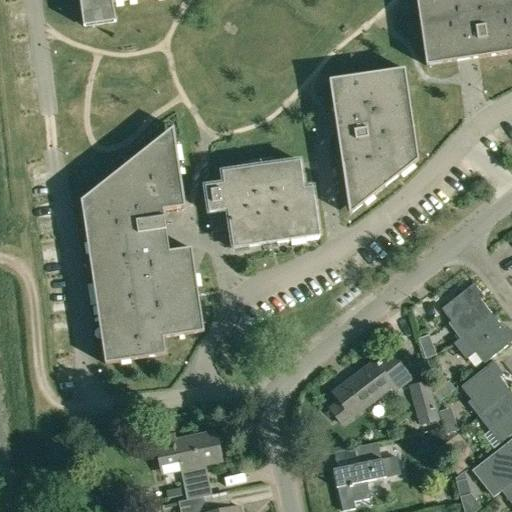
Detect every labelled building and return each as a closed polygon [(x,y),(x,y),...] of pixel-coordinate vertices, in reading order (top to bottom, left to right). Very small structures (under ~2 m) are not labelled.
[(79,0),(82,16),(114,11),(113,4),(138,0),(79,0)] [(456,54),(466,53),(477,51),(478,59),(511,54),(511,0),(416,0),(419,16),(429,14),(431,26),(420,28),(426,67),(457,62),(456,54)] [(350,203),(357,198),(363,206),(418,161),(413,122),(404,123),(401,102),(409,100),(405,70),(329,81),(334,112),(342,111),(343,121),(345,132),(337,133),(347,203),(350,203)] [(159,146),(156,142),(130,163),(132,175),(124,182),(112,184),(111,178),(109,180),(111,194),(104,200),(96,190),(81,202),(87,243),(95,242),(98,263),(90,264),(93,284),(101,283),(104,304),(96,305),(99,324),(107,323),(110,344),(102,345),(105,365),(166,356),(163,339),(204,333),(201,315),(191,316),(188,294),(198,292),(195,274),(185,275),(182,253),(192,252),(192,249),(164,253),(161,231),(167,231),(164,211),(185,208),(175,140),(173,141),(173,144),(159,146)] [(229,225),(233,250),(234,250),(234,245),(243,244),(248,248),(263,245),(262,241),(271,239),(276,243),(291,241),(291,237),(300,235),(305,239),(320,237),(314,198),(305,199),(300,162),(288,164),(222,173),(223,185),(204,188),(211,234),(212,233),(212,228),(229,225)] [(456,321),(467,335),(491,316),(476,296),(480,293),(474,285),(442,309),(453,323),(456,321)] [(491,316),(467,335),(454,345),(465,359),(475,352),(484,364),(511,342),(511,335),(509,332),(506,334),(491,316)] [(418,340),(426,360),(436,356),(429,336),(418,340)] [(331,409),(343,425),(392,387),(395,391),(411,378),(391,353),(377,364),(375,362),(333,394),(340,402),(331,409)] [(475,397),(486,411),(510,392),(496,374),(500,370),(493,362),(461,387),(471,400),(475,397)] [(409,428),(410,434),(421,431),(419,426),(440,421),(436,405),(429,381),(408,386),(419,425),(409,428)] [(439,402),(455,390),(448,382),(433,394),(439,402)] [(511,394),(510,392),(486,411),(478,417),(490,432),(494,429),(504,441),(511,435),(511,394)] [(454,420),(443,423),(446,435),(458,431),(454,420)] [(174,435),(155,438),(163,474),(181,470),(188,500),(203,497),(211,495),(208,481),(204,482),(201,465),(205,464),(222,460),(216,432),(176,440),(174,435)] [(438,446),(436,434),(420,437),(422,449),(438,446)] [(494,475),(506,489),(511,483),(511,439),(481,465),(491,478),(494,475)] [(382,460),(379,442),(355,447),(359,465),(335,469),(344,510),(355,508),(354,501),(371,497),(367,481),(400,474),(397,457),(382,460)] [(452,469),(458,476),(468,468),(463,461),(452,469)] [(166,491),(168,499),(182,496),(181,488),(166,491)] [(471,495),(461,498),(464,511),(476,511),(482,508),(471,495)] [(180,511),(206,511),(203,497),(179,502),(180,511)]
